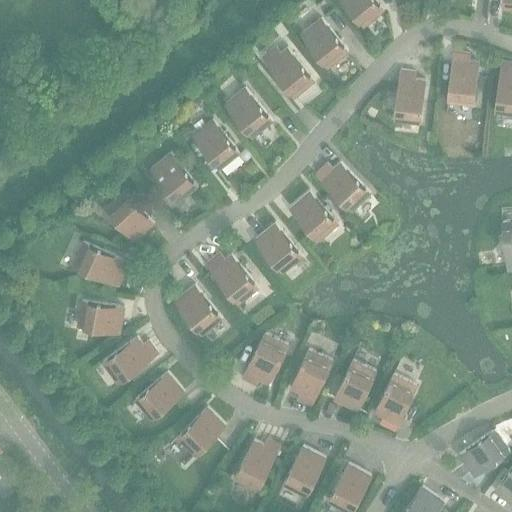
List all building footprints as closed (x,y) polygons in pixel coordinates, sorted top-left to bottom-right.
[(342,0),(364,25),(384,9),(376,0),(342,0)] [(511,0),(502,0),(502,8),(511,8),(511,0)] [(301,33),(328,66),(348,50),(321,16),(301,33)] [(314,80),(287,46),(280,51),(275,45),(262,56),(294,96),(314,80)] [(447,101),(473,104),(478,61),(452,58),(447,101)] [(511,113),(511,62),(501,60),(494,111),(511,113)] [(394,119),(420,122),(425,79),(399,76),(394,119)] [(225,102),(252,136),(272,119),(245,86),(225,102)] [(192,134),(219,168),(239,152),(212,117),(192,134)] [(150,168),(177,201),(198,185),(170,151),(150,168)] [(321,178),(352,209),(370,191),(340,160),(321,178)] [(290,207),(318,239),(338,222),(309,189),(290,207)] [(105,208),(134,239),(154,222),(124,190),(105,208)] [(511,219),(502,221),(506,264),(511,263),(511,219)] [(255,238),(282,271),(302,255),(275,221),(255,238)] [(72,263),(111,282),(122,258),(83,240),(72,263)] [(211,269),(238,302),(258,286),(231,252),(211,269)] [(174,299),(202,333),(222,317),(195,283),(174,299)] [(77,324),(120,331),(124,306),(81,299),(77,324)] [(245,370),(268,382),(288,343),(265,331),(245,370)] [(102,360),(117,381),(152,356),(137,335),(102,360)] [(308,348),(290,387),(314,398),(332,358),(308,348)] [(334,398),(357,409),(376,370),(352,359),(334,398)] [(134,398),(151,418),(184,390),(167,370),(134,398)] [(374,411),(397,423),(416,384),(393,372),(374,411)] [(177,436),(195,454),(226,423),(207,405),(177,436)] [(459,453),(474,474),(509,449),(494,428),(459,453)] [(234,477),(257,489),(277,450),(254,438),(234,477)] [(283,483),(306,495),(325,456),(302,444),(283,483)] [(328,500),(350,511),(371,474),(348,462),(328,500)] [(511,464),(494,490),(511,502),(511,464)] [(402,511),(434,511),(443,500),(422,485),(402,511)]
